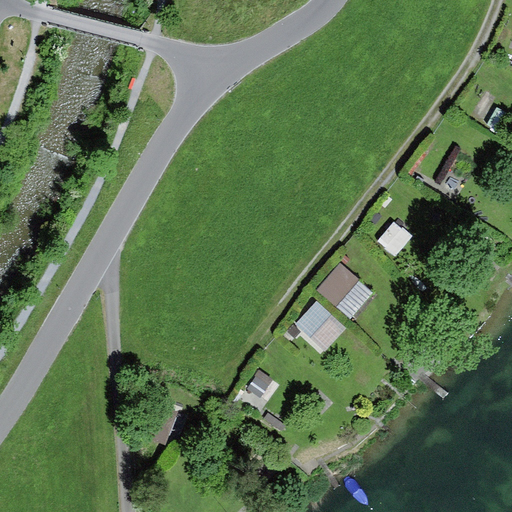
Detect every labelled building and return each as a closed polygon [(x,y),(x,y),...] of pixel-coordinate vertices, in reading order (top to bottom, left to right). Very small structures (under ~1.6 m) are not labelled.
[(412,238),(395,222),(378,241),(396,256),(412,238)] [(374,294),(341,265),(319,290),(353,319),(374,294)] [(333,323),(316,307),(302,322),(319,338),(333,323)] [(266,420),(267,385),(251,384),(251,420),(266,420)] [(165,445),(175,419),(153,410),(143,436),(165,445)]
